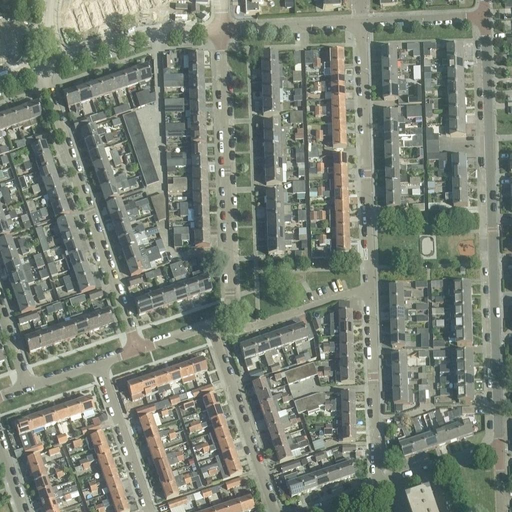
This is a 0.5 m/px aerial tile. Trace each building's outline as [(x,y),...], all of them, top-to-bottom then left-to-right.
[(109,0),(103,0),(96,3),(103,23),(116,18),(109,0)] [(123,0),(109,0),(116,18),(129,14),(123,0)] [(148,0),(133,0),(137,11),(150,6),(148,0)] [(245,2),(246,15),(258,14),(258,5),(263,5),(262,0),(242,0),(242,2),(245,2)] [(322,0),(324,10),(340,9),(339,0),(322,0)] [(96,3),(84,7),(91,27),(103,23),(96,3)] [(84,7),(71,11),(78,31),(91,27),(84,7)] [(14,31),(1,35),(8,55),(21,51),(14,31)] [(1,35),(0,35),(0,58),(8,55),(1,35)] [(431,52),(437,52),(436,45),(424,45),(424,58),(431,58),(431,52)] [(407,46),(408,52),(413,52),(413,59),(420,58),(420,46),(407,46)] [(448,48),(448,62),(464,61),(463,48),(448,48)] [(383,50),(383,64),(397,63),(397,50),(383,50)] [(184,52),(184,58),(188,58),(188,70),(203,69),(202,57),(198,57),(198,51),(184,52)] [(329,65),(343,65),(342,53),(329,53),(329,65)] [(260,60),(261,68),(277,67),(276,54),(261,55),(261,60),(260,60)] [(304,54),(305,66),(313,65),(313,66),(319,66),(319,61),(312,61),(311,54),(304,54)] [(448,67),(448,74),(464,74),(464,61),(448,62),(442,62),(442,68),(448,67)] [(383,64),(384,76),(398,75),(397,63),(383,64)] [(330,77),(343,77),(343,65),(329,65),(323,66),(323,72),(329,71),(330,77)] [(146,67),(134,71),(138,85),(140,89),(146,87),(144,83),(151,81),(146,67)] [(280,67),(277,67),(261,68),(261,75),(262,75),(262,80),(278,79),(277,79),(282,79),(282,67),(280,67)] [(183,83),(189,82),(203,82),(203,69),(188,70),(189,76),(183,76),(163,77),(163,83),(183,83)] [(134,71),(122,75),(127,89),(138,85),(134,71)] [(448,74),(449,87),(464,86),(464,74),(448,74)] [(122,75),(110,79),(115,93),(127,89),(122,75)] [(384,76),(384,89),(398,88),(407,88),(406,83),(398,83),(398,75),(384,76)] [(320,90),(324,90),(343,89),(343,77),(330,77),(330,84),(321,84),(320,86),(313,86),(313,90),(320,90)] [(110,79),(98,83),(103,97),(115,93),(110,79)] [(283,79),(282,79),(277,79),(278,79),(262,80),(262,84),(261,84),(262,92),(278,91),(282,91),(282,83),(284,83),(283,79)] [(189,82),(189,95),(204,94),(203,82),(189,82)] [(98,83),(86,87),(91,101),(103,97),(98,83)] [(449,87),(449,100),(465,100),(464,86),(449,87)] [(86,87),(75,91),(80,105),(91,101),(86,87)] [(398,88),(384,89),(385,102),(399,101),(399,94),(407,94),(407,88),(398,88)] [(330,95),(330,101),(344,101),(343,89),(324,90),(324,96),(330,95)] [(80,105),(75,91),(63,95),(68,109),(74,107),(76,114),(82,111),(80,105)] [(147,91),(141,93),(146,106),(155,103),(154,94),(149,96),(147,91)] [(263,99),(263,104),(278,103),(283,103),(282,91),(278,91),(262,92),(262,99),(263,99)] [(409,98),(409,104),(421,104),(421,91),(415,92),(415,98),(409,98)] [(146,106),(141,93),(135,95),(139,108),(146,106)] [(189,95),(190,107),(204,107),(204,94),(189,95)] [(449,100),(449,112),(465,112),(465,100),(449,100)] [(314,110),(314,114),(344,113),(344,101),(330,101),(331,108),(325,108),(324,110),(314,110)] [(278,103),(263,104),(263,109),(262,109),(263,116),(279,115),(278,103)] [(36,105),(24,109),(29,123),(41,118),(36,105)] [(128,106),(120,108),(122,115),(130,112),(128,106)] [(190,107),(190,120),(204,119),(204,107),(190,107)] [(122,115),(120,108),(113,111),(115,117),(122,115)] [(422,119),(422,108),(407,109),(407,119),(422,119)] [(24,109),(12,113),(18,130),(22,128),(23,131),(31,128),(29,123),(24,109)] [(449,112),(450,125),(465,125),(465,112),(449,112)] [(12,113),(0,117),(5,131),(12,128),(13,132),(18,130),(12,113)] [(104,113),(96,116),(99,123),(106,120),(104,113)] [(123,117),(125,124),(137,119),(135,113),(123,117)] [(331,118),(331,125),(344,125),(344,113),(314,114),(314,118),(331,118)] [(385,126),(405,125),(405,119),(398,119),(398,113),(385,113),(385,126)] [(99,123),(96,116),(89,118),(92,125),(99,123)] [(137,119),(125,124),(127,129),(139,125),(137,119)] [(190,120),(191,132),(205,132),(204,119),(190,120)] [(73,124),(75,131),(87,127),(85,120),(73,124)] [(112,123),(114,129),(121,126),(119,120),(112,123)] [(264,131),(264,137),(280,136),(285,136),(288,136),(288,130),(279,130),(279,123),(263,124),(263,131),(264,131)] [(139,125),(127,129),(129,135),(141,131),(139,125)] [(331,125),(331,137),(345,137),(344,125),(331,125)] [(398,137),(406,137),(405,125),(385,126),(386,137),(398,137)] [(465,125),(450,125),(445,125),(446,137),(450,138),(466,137),(465,125)] [(94,127),(81,132),(85,144),(99,139),(104,137),(102,132),(97,134),(94,127)] [(32,132),(34,137),(36,144),(48,140),(45,133),(39,135),(37,130),(32,132)] [(427,130),(427,143),(439,143),(439,136),(433,136),(433,130),(427,130)] [(141,131),(129,135),(131,141),(143,137),(141,131)] [(182,132),(165,133),(166,139),(191,138),(191,145),(205,144),(205,132),(191,132),(185,132),(182,133),(182,132)] [(104,137),(107,144),(113,142),(110,135),(104,137)] [(263,142),(264,149),(285,149),(285,136),(280,136),(264,137),(264,142),(263,142)] [(34,137),(22,141),(24,148),(36,144),(34,137)] [(143,137),(131,141),(133,147),(145,143),(143,137)] [(345,137),(331,137),(332,150),(345,149),(345,137)] [(386,137),(386,149),(399,149),(403,149),(403,143),(399,143),(398,137),(386,137)] [(85,144),(89,156),(103,151),(99,139),(85,144)] [(24,148),(22,141),(15,144),(17,150),(24,148)] [(145,143),(133,147),(135,153),(147,149),(145,143)] [(31,149),(35,161),(49,156),(45,144),(31,149)] [(6,147),(0,148),(0,154),(1,156),(8,153),(6,147)] [(186,162),(192,161),(206,161),(205,148),(191,149),(191,155),(186,155),(166,156),(167,162),(186,162)] [(147,149),(135,153),(137,158),(149,154),(147,149)] [(265,156),(265,162),(286,161),(286,149),(285,149),(264,149),(264,156),(265,156)] [(399,149),(386,149),(386,161),(399,161),(399,149)] [(89,156),(93,167),(107,163),(103,151),(89,156)] [(110,153),(112,161),(119,159),(116,151),(110,153)] [(149,154),(137,158),(139,164),(151,160),(149,154)] [(447,172),(453,172),(453,171),(467,171),(467,159),(453,159),(453,160),(447,161),(447,155),(440,156),(440,155),(427,156),(428,162),(447,162),(447,172)] [(21,158),(23,165),(30,163),(27,156),(21,158)] [(35,161),(39,173),(53,168),(49,156),(35,161)] [(332,170),(346,169),(346,157),(332,158),(332,170)] [(9,165),(6,158),(0,160),(3,167),(9,165)] [(119,159),(112,161),(115,168),(121,166),(119,159)] [(151,160),(139,164),(141,170),(153,166),(151,160)] [(186,162),(167,162),(167,168),(186,168),(192,168),(192,174),(206,174),(206,161),(192,161),(186,162)] [(264,166),(265,174),(280,173),(280,167),(286,166),(286,161),(265,162),(265,166),(264,166)] [(386,161),(387,174),(400,173),(407,173),(423,172),(423,167),(399,168),(399,161),(386,161)] [(30,163),(23,165),(25,172),(32,170),(30,163)] [(93,167),(97,179),(111,175),(107,163),(93,167)] [(153,166),(141,170),(143,176),(155,172),(153,166)] [(39,173),(43,184),(57,180),(53,168),(39,173)] [(333,182),(346,182),(346,169),(332,170),(332,171),(326,171),(326,177),(333,177),(333,182)] [(453,172),(448,172),(449,184),(453,183),(467,183),(467,171),(453,171),(453,172)] [(155,172),(143,176),(145,182),(157,178),(155,172)] [(280,173),(265,174),(265,181),(266,181),(266,186),(281,186),(280,173)] [(400,179),(400,173),(387,174),(387,185),(400,185),(407,185),(407,179),(400,179)] [(192,187),(207,186),(206,174),(192,174),(192,187)] [(97,179),(101,191),(126,182),(124,175),(118,177),(118,178),(113,180),(111,175),(97,179)] [(159,183),(157,178),(145,182),(146,188),(159,183)] [(43,184),(47,196),(61,191),(57,180),(43,184)] [(126,182),(101,191),(105,203),(119,198),(116,192),(122,190),(123,191),(129,189),(126,182)] [(329,194),(347,193),(346,182),(333,182),(333,183),(329,184),(329,194)] [(449,184),(449,195),(468,195),(467,183),(453,183),(449,184)] [(400,197),(400,185),(387,185),(387,197),(400,197)] [(38,186),(31,189),(33,196),(40,193),(38,186)] [(193,199),(207,198),(207,186),(192,187),(193,199)] [(0,199),(2,198),(9,196),(7,189),(0,191),(0,192),(0,193),(0,199)] [(48,209),(51,208),(65,203),(61,191),(47,196),(49,201),(48,202),(47,206),(48,209)] [(334,199),(334,206),(347,206),(347,193),(329,194),(324,194),(309,195),(310,198),(324,198),(324,199),(334,199)] [(266,199),(266,207),(282,206),(282,194),(266,195),(266,199)] [(468,195),(449,195),(449,196),(446,196),(446,202),(454,202),(454,208),(468,208),(468,195)] [(5,205),(11,203),(9,196),(2,198),(5,205)] [(163,196),(156,198),(160,209),(165,208),(165,201),(163,196)] [(400,197),(387,197),(388,210),(407,209),(407,203),(400,203),(400,197)] [(151,200),(155,211),(160,209),(156,198),(151,200)] [(188,205),(180,205),(180,212),(188,211),(193,211),(208,211),(207,198),(193,199),(193,205),(188,205)] [(25,203),(29,213),(29,215),(36,213),(35,210),(32,201),(25,203)] [(127,205),(128,206),(122,208),(120,202),(107,207),(111,219),(124,214),(130,212),(137,210),(142,208),(140,202),(134,204),(134,202),(127,205)] [(65,203),(51,208),(55,220),(69,216),(65,203)] [(267,214),(267,219),(282,218),(282,206),(266,207),(266,214),(267,214)] [(328,211),(328,218),(348,217),(347,206),(334,206),(334,211),(328,211)] [(160,209),(155,211),(159,223),(165,221),(165,208),(160,209)] [(39,211),(42,219),(48,217),(45,209),(39,211)] [(111,219),(115,230),(128,226),(126,220),(132,218),(132,219),(139,216),(137,210),(130,212),(124,214),(111,219)] [(193,211),(194,223),(208,223),(208,211),(193,211)] [(0,212),(0,225),(5,224),(11,221),(17,220),(15,212),(8,215),(9,217),(3,219),(1,212),(0,212)] [(27,216),(20,218),(22,224),(24,230),(31,228),(29,222),(27,216)] [(335,222),(335,229),(335,230),(348,229),(348,217),(328,218),(328,222),(335,222)] [(266,224),(267,231),(283,231),(283,225),(290,225),(290,218),(282,219),(282,218),(267,219),(267,224),(266,224)] [(56,223),(60,235),(74,231),(70,219),(56,223)] [(5,224),(0,225),(0,238),(9,236),(7,229),(13,227),(11,221),(5,224)] [(194,223),(194,236),(208,235),(208,223),(194,223)] [(115,230),(119,242),(144,233),(142,226),(135,228),(136,230),(130,232),(128,226),(115,230)] [(35,231),(39,243),(46,241),(41,229),(35,231)] [(331,229),(331,242),(348,241),(348,229),(335,230),(335,229),(331,229)] [(60,235),(65,247),(79,243),(74,231),(60,235)] [(268,238),(268,243),(293,243),(292,236),(283,237),(283,231),(267,231),(267,238),(268,238)] [(119,242),(123,254),(136,249),(143,247),(141,242),(147,240),(144,233),(119,242)] [(208,235),(194,236),(195,248),(209,248),(208,235)] [(189,236),(174,236),(174,249),(182,249),(182,243),(189,242),(189,236)] [(0,242),(0,254),(1,256),(15,251),(10,239),(0,242)] [(17,242),(20,250),(27,247),(24,240),(17,242)] [(46,241),(39,243),(43,254),(49,252),(46,241)] [(318,242),(319,247),(325,247),(330,248),(330,255),(349,254),(348,241),(331,242),(325,242),(318,242)] [(62,261),(65,260),(83,254),(79,243),(65,247),(67,253),(60,255),(62,261)] [(293,243),(268,243),(268,248),(267,248),(267,256),(283,255),(283,248),(291,248),(291,243),(293,243)] [(27,247),(20,250),(22,256),(29,254),(27,247)] [(123,254),(127,266),(159,255),(156,248),(143,252),(144,254),(138,256),(136,249),(123,254)] [(1,256),(5,268),(19,263),(15,251),(1,256)] [(294,253),(294,260),(306,260),(306,251),(303,251),(303,253),(294,253)] [(69,272),(73,271),(87,266),(83,254),(65,260),(69,272)] [(159,255),(127,266),(131,278),(150,271),(148,265),(160,261),(159,255)] [(40,256),(33,258),(37,270),(44,267),(40,256)] [(19,263),(5,268),(9,280),(23,275),(28,273),(29,273),(30,272),(28,267),(21,269),(19,263)] [(182,263),(175,266),(179,278),(186,276),(182,263)] [(58,275),(54,264),(47,266),(51,278),(58,275)] [(73,271),(77,282),(90,278),(87,266),(73,271)] [(179,278),(175,266),(169,268),(174,280),(179,278)] [(159,271),(151,273),(153,280),(161,277),(159,271)] [(45,272),(38,275),(40,282),(48,279),(45,272)] [(23,275),(9,280),(13,291),(27,286),(33,284),(29,273),(28,273),(23,275)] [(153,280),(151,273),(145,276),(147,282),(153,280)] [(197,274),(192,276),(194,282),(199,296),(211,292),(207,282),(206,279),(206,276),(205,274),(197,274)] [(62,279),(65,286),(71,284),(69,277),(62,279)] [(90,278),(77,282),(81,295),(95,290),(90,278)] [(128,282),(130,288),(142,284),(140,278),(128,282)] [(194,282),(182,286),(187,300),(199,296),(194,282)] [(71,284),(65,286),(67,293),(73,291),(71,284)] [(450,298),(456,298),(471,297),(471,285),(449,286),(450,298)] [(13,291),(17,303),(31,298),(27,286),(13,291)] [(182,286),(170,290),(175,304),(187,300),(182,286)] [(34,289),(36,296),(42,294),(40,287),(34,289)] [(390,289),(391,301),(403,300),(411,300),(411,294),(403,294),(403,288),(390,289)] [(170,290),(158,294),(163,308),(175,304),(170,290)] [(88,296),(90,302),(99,300),(103,298),(100,292),(88,296)] [(42,294),(36,296),(38,303),(45,301),(42,294)] [(158,294),(147,298),(152,312),(163,308),(158,294)] [(83,296),(76,299),(78,306),(86,303),(83,296)] [(456,298),(456,310),(471,309),(471,297),(456,298)] [(31,298),(17,303),(21,315),(35,310),(31,298)] [(152,312),(147,298),(134,303),(138,317),(152,312)] [(78,306),(76,299),(69,301),(71,308),(78,306)] [(391,301),(391,312),(403,312),(403,300),(391,301)] [(60,304),(53,307),(55,314),(62,311),(60,304)] [(55,314),(53,307),(45,309),(48,316),(55,314)] [(93,310),(95,316),(100,330),(111,326),(107,312),(99,314),(97,309),(93,310)] [(450,310),(451,322),(472,322),(471,309),(456,310),(450,310)] [(391,312),(391,325),(404,324),(408,324),(407,312),(403,312),(391,312)] [(329,316),(329,325),(351,325),(350,313),(337,313),(329,316)] [(36,314),(29,316),(32,322),(38,320),(36,314)] [(71,324),(76,338),(88,334),(83,320),(81,315),(70,319),(71,324)] [(32,322),(29,316),(18,320),(20,326),(32,322)] [(95,316),(83,320),(88,334),(100,330),(95,316)] [(451,322),(451,334),(472,334),(472,322),(451,322)] [(71,324),(60,328),(64,342),(76,338),(71,324)] [(391,325),(392,336),(404,336),(404,324),(391,325)] [(338,337),(338,338),(351,337),(351,325),(329,325),(329,338),(338,337)] [(37,336),(36,336),(41,350),(53,346),(48,332),(46,326),(35,330),(37,336)] [(302,327),(289,331),(294,344),(295,348),(301,346),(300,343),(307,340),(308,343),(314,341),(309,327),(303,329),(302,327)] [(60,328),(48,332),(53,346),(64,342),(60,328)] [(289,331),(277,336),(282,349),(294,344),(289,331)] [(451,334),(449,334),(449,340),(457,340),(457,346),(472,345),(472,334),(451,334)] [(41,350),(36,336),(24,340),(29,354),(41,350)] [(276,351),(282,349),(277,336),(264,340),(271,359),(278,356),(276,351)] [(404,336),(392,336),(392,349),(405,348),(404,336)] [(320,345),(320,350),(351,349),(351,337),(338,338),(338,344),(320,345)] [(256,357),(263,355),(268,368),(269,367),(272,374),(276,373),(273,366),(271,359),(264,340),(252,344),(256,357)] [(250,359),(256,357),(252,344),(239,348),(247,369),(253,367),(250,359)] [(339,354),(339,361),(351,361),(351,349),(320,350),(321,354),(339,354)] [(424,368),(426,368),(430,368),(429,353),(419,353),(419,359),(424,359),(424,368)] [(452,367),(458,367),(473,366),(472,354),(458,354),(458,361),(452,361),(452,367)] [(392,357),(393,369),(407,369),(406,357),(392,357)] [(202,360),(189,364),(194,378),(206,373),(202,360)] [(339,361),(339,373),(352,373),(351,361),(339,361)] [(189,364),(176,369),(181,382),(182,385),(195,381),(194,378),(189,364)] [(313,364),(307,366),(311,378),(317,376),(313,364)] [(307,366),(301,368),(305,380),(311,378),(307,366)] [(458,367),(458,379),(473,378),(473,366),(458,367)] [(301,368),(295,370),(299,382),(305,380),(301,368)] [(422,381),(422,380),(426,380),(426,375),(430,375),(430,368),(426,368),(426,375),(418,375),(419,381),(422,381)] [(176,369),(164,373),(169,386),(181,382),(176,369)] [(393,369),(393,381),(407,381),(411,381),(411,375),(407,375),(407,369),(393,369)] [(295,370),(289,372),(293,384),(299,382),(295,370)] [(248,375),(251,381),(263,377),(261,371),(248,375)] [(293,384),(289,372),(283,374),(287,386),(293,384)] [(164,373),(151,377),(156,391),(169,386),(164,373)] [(352,373),(339,373),(334,373),(335,385),(352,385),(352,373)] [(151,377),(139,382),(144,395),(145,398),(147,398),(157,394),(156,391),(151,377)] [(458,385),(459,391),(474,390),(473,378),(458,379),(440,379),(441,386),(458,385)] [(252,385),(256,397),(268,392),(272,391),(268,380),(264,381),(252,385)] [(427,392),(426,380),(422,380),(422,381),(422,387),(418,387),(419,393),(427,392)] [(393,381),(393,393),(411,393),(411,388),(407,388),(407,381),(393,381)] [(139,382),(126,386),(130,397),(132,403),(139,400),(143,399),(145,398),(144,395),(139,382)] [(202,390),(198,391),(200,397),(213,392),(209,382),(201,385),(202,390)] [(474,390),(459,391),(459,403),(474,403),(474,390)] [(276,402),(281,400),(287,398),(286,394),(280,396),(270,399),(268,392),(256,397),(260,408),(276,402)] [(429,400),(428,392),(427,392),(419,393),(419,405),(426,404),(426,400),(429,400)] [(411,393),(393,393),(394,406),(413,405),(413,393),(411,393)] [(316,395),(321,407),(324,407),(353,406),(352,394),(339,395),(340,401),(334,401),(334,402),(323,403),(323,395),(316,395)] [(314,409),(320,407),(321,407),(316,395),(310,397),(314,409)] [(202,400),(206,412),(218,407),(214,396),(202,400)] [(309,411),(314,409),(310,397),(305,399),(309,411)] [(90,399),(77,403),(81,416),(94,411),(90,399)] [(303,413),(309,411),(305,399),(299,401),(303,413)] [(297,415),(303,413),(299,401),(293,403),(297,415)] [(280,413),(278,408),(276,402),(260,408),(263,419),(275,415),(280,413)] [(77,403),(64,407),(69,420),(81,416),(77,403)] [(340,412),(340,419),(353,418),(353,406),(324,407),(324,411),(330,411),(330,413),(340,412)] [(64,407),(52,411),(56,424),(69,420),(64,407)] [(206,412),(210,423),(222,419),(218,407),(206,412)] [(137,412),(135,413),(137,418),(150,414),(148,408),(137,412)] [(52,411),(39,416),(44,429),(56,424),(52,411)] [(440,432),(434,434),(439,448),(451,444),(445,426),(439,411),(434,413),(440,432)] [(458,411),(453,413),(462,440),(474,436),(469,422),(462,425),(458,411)] [(451,424),(445,426),(451,444),(462,440),(453,413),(447,414),(451,424)] [(263,419),(267,431),(295,421),(293,416),(288,418),(288,417),(277,421),(275,415),(263,419)] [(434,434),(429,419),(428,415),(423,417),(429,436),(423,438),(427,452),(439,448),(434,434)] [(39,416),(27,420),(31,433),(44,429),(39,416)] [(139,422),(143,434),(154,430),(150,418),(139,422)] [(340,419),(341,430),(353,430),(353,418),(340,419)] [(210,423),(214,434),(226,430),(222,419),(210,423)] [(418,440),(412,442),(411,442),(416,456),(427,452),(423,438),(416,419),(412,421),(418,440)] [(26,435),(31,448),(23,451),(25,456),(38,452),(31,433),(27,420),(14,424),(18,437),(26,435)] [(411,442),(412,442),(404,420),(394,421),(395,431),(401,430),(405,444),(400,445),(405,459),(416,456),(411,442)] [(267,431),(271,442),(283,438),(281,432),(291,429),(290,427),(296,425),(295,421),(267,431)] [(186,431),(189,430),(201,426),(199,422),(185,427),(186,431)] [(99,425),(86,429),(88,435),(101,431),(99,425)] [(201,426),(189,430),(190,434),(202,430),(201,426)] [(143,434),(146,445),(158,441),(168,437),(174,435),(173,430),(167,432),(167,433),(163,434),(163,433),(156,436),(154,430),(143,434)] [(209,436),(212,447),(230,441),(226,430),(214,434),(209,436)] [(341,430),(335,430),(335,436),(341,436),(341,443),(354,442),(353,430),(341,430)] [(89,439),(85,440),(89,452),(93,450),(106,446),(102,435),(89,439)] [(271,442),(275,453),(287,449),(293,447),(289,436),(283,438),(271,442)] [(312,443),(314,452),(325,448),(322,440),(312,443)] [(146,445),(150,456),(162,452),(158,441),(146,445)] [(230,441),(212,447),(208,448),(196,453),(198,456),(209,452),(210,454),(219,451),(221,456),(233,452),(230,441)] [(82,447),(80,442),(72,444),(74,450),(82,447)] [(280,452),(275,453),(279,464),(280,464),(291,460),(302,457),(300,450),(308,448),(306,442),(305,443),(297,446),(293,447),(287,449),(280,452)] [(196,453),(208,448),(207,444),(193,449),(194,453),(196,453)] [(88,465),(97,462),(110,457),(106,446),(93,450),(95,456),(86,459),(86,460),(78,463),(80,467),(82,467),(88,465)] [(58,449),(48,452),(50,457),(60,454),(58,449)] [(150,456),(154,467),(182,458),(181,453),(175,455),(175,454),(164,458),(162,452),(150,456)] [(221,456),(215,459),(219,470),(237,464),(233,452),(221,456)] [(26,461),(30,472),(42,468),(45,467),(43,460),(40,461),(38,456),(26,461)] [(97,462),(101,473),(113,468),(110,457),(97,462)] [(154,467),(158,479),(170,475),(168,470),(179,466),(178,463),(184,461),(182,458),(154,467)] [(335,464),(336,468),(341,481),(353,477),(347,460),(335,464)] [(237,464),(219,470),(220,474),(222,481),(241,475),(237,464)] [(295,470),(293,464),(280,468),(282,474),(295,470)] [(30,472),(34,483),(46,479),(42,468),(30,472)] [(101,473),(105,484),(117,480),(113,468),(101,473)] [(336,468),(324,473),(328,485),(341,481),(336,468)] [(210,473),(202,475),(203,480),(218,475),(217,474),(216,471),(210,473)] [(297,475),(299,481),(303,494),(316,490),(311,477),(305,479),(303,473),(297,475)] [(324,473),(311,477),(316,490),(328,485),(324,473)] [(170,475),(158,479),(162,490),(184,482),(190,480),(188,476),(182,478),(182,477),(178,478),(172,480),(170,475)] [(297,475),(284,480),(285,486),(290,499),(303,494),(299,481),(297,475)] [(185,487),(188,485),(195,483),(198,490),(202,489),(198,477),(190,480),(184,482),(162,490),(166,501),(177,497),(175,491),(186,488),(185,487)] [(34,483),(38,494),(50,490),(46,479),(34,483)] [(105,484),(109,495),(121,491),(117,480),(105,484)] [(243,480),(230,484),(232,490),(245,485),(243,480)] [(285,486),(278,488),(280,495),(287,493),(285,486)] [(38,494),(42,506),(59,500),(64,498),(76,494),(74,488),(63,492),(63,493),(61,493),(57,494),(55,488),(50,490),(38,494)] [(109,508),(113,507),(125,502),(121,491),(109,495),(111,501),(107,502),(109,508)] [(434,511),(428,492),(408,498),(412,511),(411,511),(434,511)] [(78,493),(76,494),(64,498),(65,502),(77,498),(79,503),(81,503),(78,493)] [(249,498),(237,503),(239,511),(251,511),(254,511),(249,498)] [(42,506),(44,511),(57,511),(55,507),(61,505),(59,500),(42,506)] [(182,507),(180,501),(168,506),(170,511),(182,507)] [(128,511),(125,502),(113,507),(114,511),(128,511)] [(239,511),(237,503),(224,507),(226,511),(239,511)]
